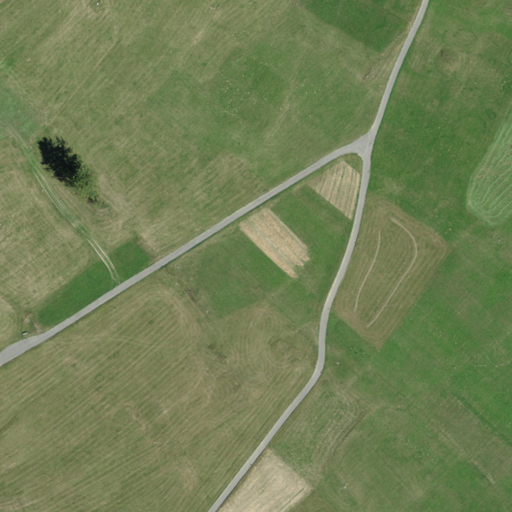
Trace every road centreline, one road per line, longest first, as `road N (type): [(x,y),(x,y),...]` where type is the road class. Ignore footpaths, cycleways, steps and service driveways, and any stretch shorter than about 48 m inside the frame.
road 1 (track): [(211,511),(315,378),(369,143),(426,0)]
road 2 (track): [(0,364),(183,243),(349,144),(370,140)]
